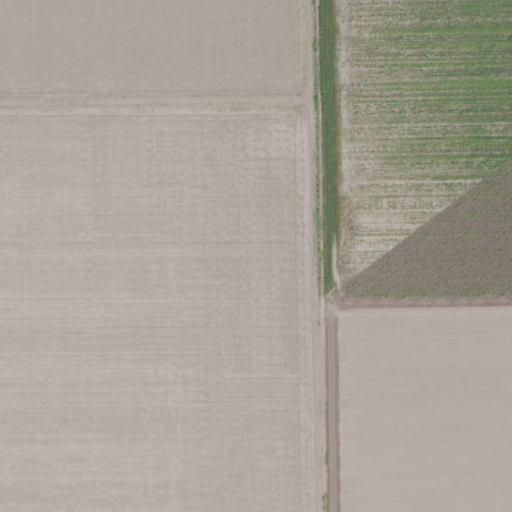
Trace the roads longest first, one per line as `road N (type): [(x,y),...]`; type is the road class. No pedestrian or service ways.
road 1 (residential): [(313,511),(307,0)]
road 2 (residential): [(0,101),(309,100)]
